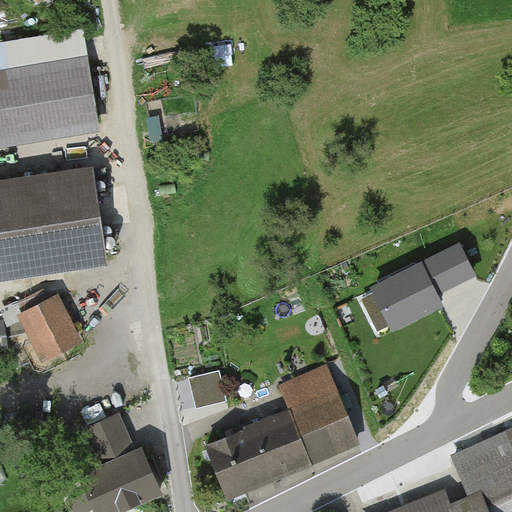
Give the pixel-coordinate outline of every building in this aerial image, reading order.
[(0,136),(99,121),(91,66),(0,80),(0,136)] [(94,182),(0,196),(0,278),(30,274),(28,261),(105,249),(94,182)] [(459,247),(375,289),(394,327),(441,304),(436,292),(473,274),(459,247)] [(77,340),(56,300),(25,316),(46,356),(77,340)] [(0,352),(9,351),(4,320),(0,320),(0,352)] [(289,412),(208,446),(228,493),(357,439),(327,369),(279,389),(289,412)] [(130,445),(118,417),(86,431),(99,459),(130,445)] [(511,511),(511,459),(501,436),(455,457),(480,511),(511,511)] [(113,511),(159,491),(141,451),(83,477),(98,511),(113,511)] [(454,511),(449,498),(415,511),(454,511)]
